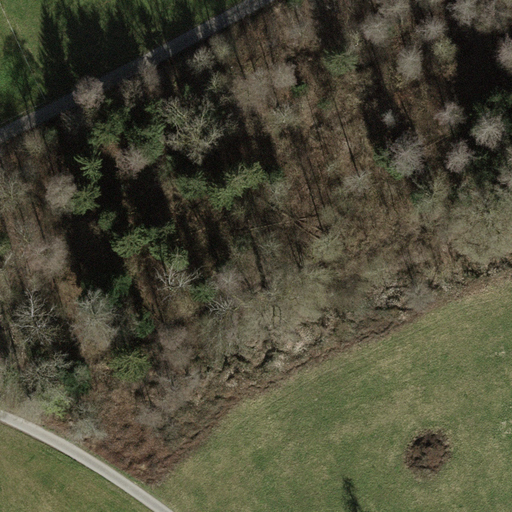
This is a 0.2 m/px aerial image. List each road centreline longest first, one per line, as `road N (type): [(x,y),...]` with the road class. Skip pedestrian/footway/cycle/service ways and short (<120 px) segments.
road 1 (track): [(259,0),(0,135)]
road 2 (track): [(0,413),(184,511)]
